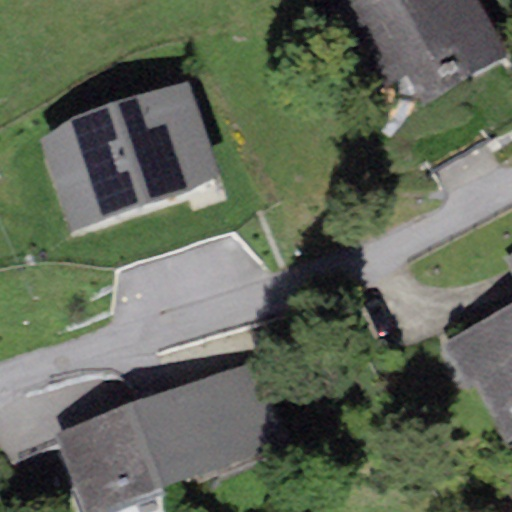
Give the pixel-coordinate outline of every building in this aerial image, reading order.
[(472,0),(354,0),(329,13),(375,101),(407,84),(422,112),(508,67),(472,0)] [(190,96),(41,151),(74,242),(224,187),(190,96)] [(511,280),(511,317),(447,351),(504,459),(511,455),(511,256),(502,261),(511,280)] [(257,379),(120,428),(148,506),(285,458),(257,379)] [(120,428),(62,448),(84,511),(132,511),(148,506),(120,428)]
